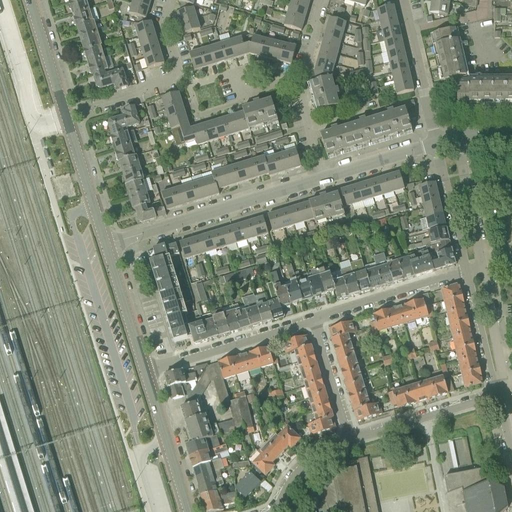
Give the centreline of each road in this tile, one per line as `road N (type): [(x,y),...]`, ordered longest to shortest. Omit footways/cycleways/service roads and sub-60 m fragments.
road 1 (residential): [(105,244),(322,177)]
road 2 (residential): [(65,116),(178,75),(167,22),(172,0)]
road 3 (residential): [(145,372),(314,319)]
road 4 (residential): [(314,319),(468,271)]
road 5 (residential): [(500,395),(348,439)]
road 6 (residential): [(402,0),(435,142)]
road 7 (residential): [(188,511),(145,372)]
road 8 (residential): [(245,97),(237,108),(202,119),(191,82),(236,69)]
road 9 (residential): [(145,372),(105,244)]
road 10 (residential): [(105,244),(65,116)]
road 11 (residential): [(482,267),(457,136)]
road 12 (residential): [(435,142),(468,271)]
road 13 (residential): [(348,439),(314,319)]
road 14 (residential): [(65,116),(29,0)]
road 15 (residential): [(498,386),(482,267)]
